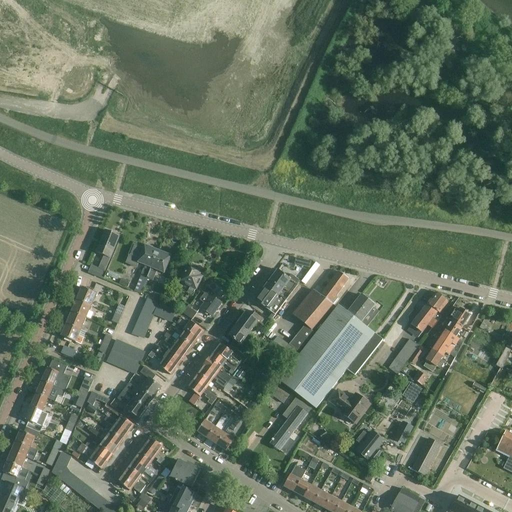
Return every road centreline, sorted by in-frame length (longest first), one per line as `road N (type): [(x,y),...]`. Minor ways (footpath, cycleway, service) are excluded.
road 1 (residential): [(511,239),(350,215),(70,145),(0,118)]
road 2 (tertiary): [(0,423),(94,197)]
road 3 (unclassified): [(511,301),(281,243)]
road 4 (residential): [(281,243),(150,419)]
road 5 (unclassified): [(281,243),(94,197)]
road 6 (residential): [(374,511),(394,474),(439,499),(452,476),(511,505)]
